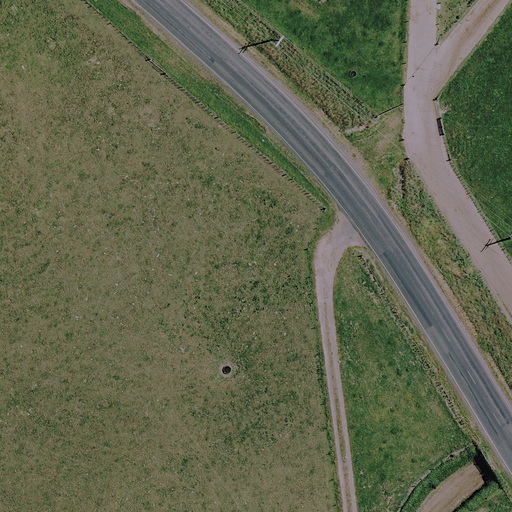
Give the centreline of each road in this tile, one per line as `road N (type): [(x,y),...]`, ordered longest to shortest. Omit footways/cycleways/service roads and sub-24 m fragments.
road 1 (tertiary): [(511,446),(416,286),(343,188),(152,0)]
road 2 (track): [(348,511),(327,316),(329,250),(343,188),(362,159),(420,113)]
road 3 (track): [(487,0),(438,68),(420,113),(457,214),(511,288)]
